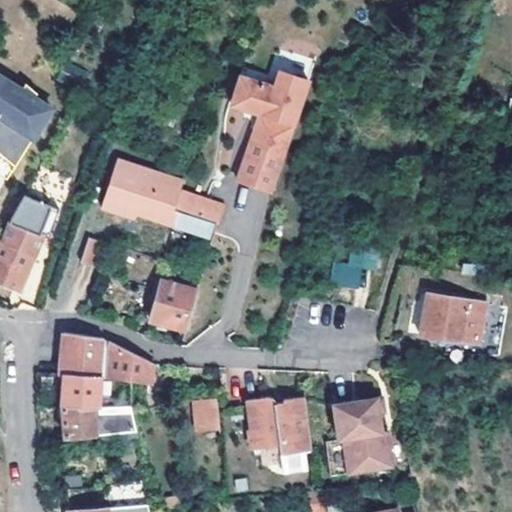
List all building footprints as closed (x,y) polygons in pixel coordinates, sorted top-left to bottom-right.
[(233,101),(261,110),(237,177),(270,188),(309,78),(280,67),(274,83),(244,72),(233,101)] [(0,73),(0,154),(12,162),(30,132),(29,131),(33,124),(35,125),(48,103),(31,93),(34,88),(22,78),(18,85),(0,73)] [(12,162),(0,154),(0,172),(4,175),(12,162)] [(168,227),(179,190),(180,184),(109,163),(95,211),(114,217),(116,212),(129,216),(168,227)] [(0,236),(0,278),(21,287),(43,227),(50,224),(59,200),(45,194),(47,191),(38,188),(37,191),(25,187),(10,213),(11,214),(0,236)] [(168,227),(222,245),(234,207),(179,190),(168,227)] [(116,212),(114,217),(128,221),(129,216),(116,212)] [(109,240),(90,233),(81,258),(100,265),(109,240)] [(348,245),(348,262),(331,262),(332,286),(360,285),(360,268),(378,268),(378,245),(348,245)] [(160,277),(148,315),(185,326),(196,289),(160,277)] [(487,335),(482,333),(486,303),(424,295),(419,334),(486,343),(487,335)] [(59,371),(64,372),(98,376),(102,335),(63,330),(59,371)] [(98,376),(64,372),(63,403),(90,404),(97,404),(98,376)] [(381,409),(379,394),(334,399),(339,434),(343,434),(347,468),(392,463),(388,428),(383,428),(381,409)] [(262,402),(248,404),(252,440),(259,442),(260,446),(279,443),(280,452),(311,448),(305,395),(283,397),(284,400),(275,401),(275,400),(273,397),(269,395),(261,396),(262,402)] [(217,398),(191,400),(193,433),(220,431),(217,398)] [(90,404),(63,403),(64,437),(95,434),(95,433),(135,431),(130,405),(118,404),(97,404),(90,404)] [(79,474),(62,476),(63,487),(80,486),(79,474)] [(376,511),(415,511),(413,498),(393,501),(393,509),(376,511)]
